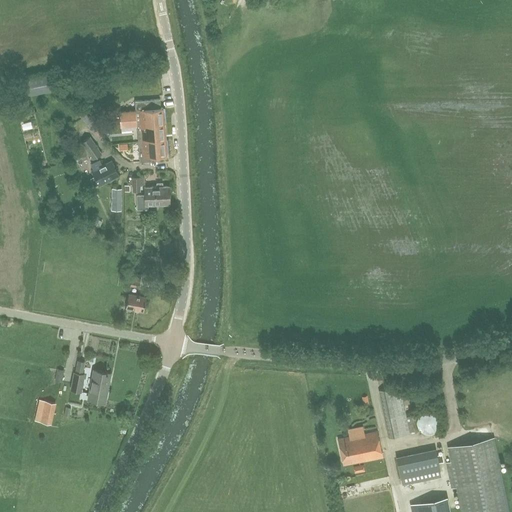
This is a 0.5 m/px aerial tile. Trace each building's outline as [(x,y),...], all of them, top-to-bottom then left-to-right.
[(163,107),(161,108),(160,98),(135,101),(135,110),(119,112),(120,126),(136,125),(139,162),(152,161),(152,156),(167,155),(163,107)] [(81,142),(93,158),(101,153),(89,136),(81,142)] [(111,160),(103,165),(100,159),(91,164),(93,170),(91,170),(94,176),(89,178),(94,186),(98,184),(99,185),(119,175),(111,160)] [(132,177),(133,191),(140,190),(140,185),(145,184),(144,176),(132,177)] [(145,205),(170,204),(169,186),(163,186),(163,182),(157,183),(157,186),(145,187),(145,195),(137,195),(137,203),(145,203),(145,205)] [(122,189),(112,189),(111,206),(121,206),(122,189)] [(177,201),(177,216),(185,215),(185,201),(177,201)] [(129,219),(138,216),(135,205),(125,208),(129,219)] [(140,280),(141,274),(131,272),(130,279),(140,280)] [(143,310),(146,296),(128,293),(125,307),(143,310)] [(435,356),(437,361),(453,355),(451,350),(435,356)] [(64,370),(57,368),(55,380),(61,382),(64,370)] [(104,402),(110,373),(93,369),(87,399),(104,402)] [(81,392),(84,374),(74,372),(70,390),(81,392)] [(379,390),(388,437),(409,433),(399,386),(379,390)] [(48,419),(53,397),(37,394),(32,415),(48,419)] [(440,418),(438,415),(435,412),(431,410),(427,410),(424,411),(420,413),(418,416),(416,420),(416,424),(417,427),(420,431),(423,433),(427,434),(431,434),(435,432),(438,430),(440,426),(440,422),(440,418)] [(377,431),(337,438),(342,464),(382,456),(377,431)] [(452,486),(458,485),(463,511),(508,511),(492,435),(449,445),(452,460),(446,461),(452,486)] [(397,478),(436,471),(431,444),(393,452),(394,457),(393,458),(397,478)] [(363,465),(353,467),(354,473),(365,472),(363,465)] [(370,474),(371,485),(390,482),(388,471),(370,474)] [(415,475),(417,489),(428,489),(427,474),(415,475)] [(440,511),(438,500),(411,505),(412,511),(440,511)] [(377,511),(375,501),(344,509),(344,511),(377,511)]
